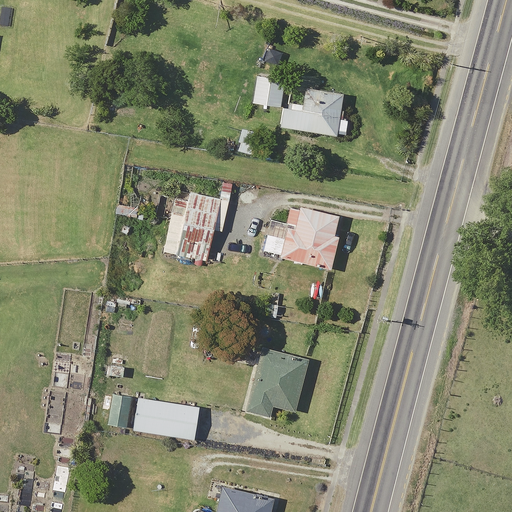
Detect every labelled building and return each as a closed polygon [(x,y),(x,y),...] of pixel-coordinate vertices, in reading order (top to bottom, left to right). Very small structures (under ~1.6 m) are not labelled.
[(281,78),(253,75),(249,102),(277,106),(281,78)] [(337,93),(302,88),(300,105),(280,102),(276,126),(349,137),(352,120),(334,117),(337,93)] [(266,135),(238,132),(236,151),(264,154),(266,135)] [(219,230),(225,197),(172,187),(160,251),(203,259),(208,228),(219,230)] [(333,216),(286,205),(282,224),(268,221),(261,253),(326,268),(333,234),(329,233),(333,216)] [(303,358),(260,347),(244,409),(267,415),(270,404),(291,409),(303,358)] [(195,405),(135,396),(130,428),(189,438),(195,405)] [(266,511),(270,495),(219,483),(211,511),(266,511)]
